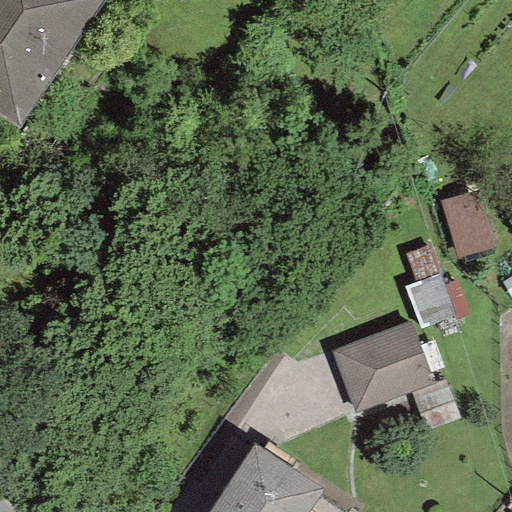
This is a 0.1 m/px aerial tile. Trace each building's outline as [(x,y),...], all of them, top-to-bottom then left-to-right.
[(0,0),(0,102),(16,113),(93,0),(0,0)] [(451,190),(460,244),(494,238),(484,183),(451,190)] [(421,337),(458,323),(437,268),(400,282),(421,337)] [(409,393),(434,384),(409,321),(332,353),(354,412),(409,393)] [(434,384),(409,393),(424,432),(458,421),(444,380),(434,384)] [(297,511),(312,491),(257,455),(218,511),(297,511)]
